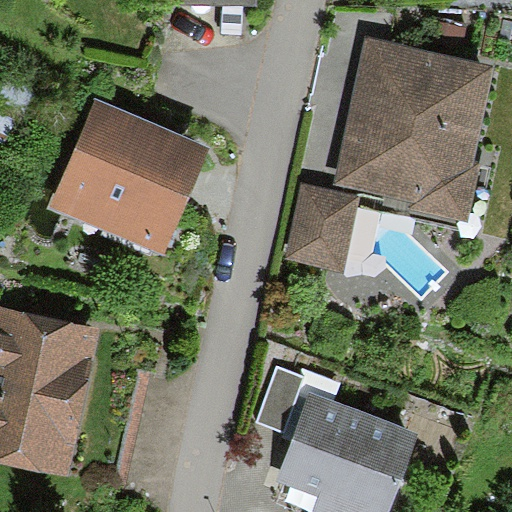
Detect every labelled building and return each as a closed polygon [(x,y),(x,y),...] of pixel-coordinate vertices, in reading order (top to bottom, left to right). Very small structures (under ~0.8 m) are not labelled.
[(496,63),(365,35),(333,186),(409,202),(407,212),(470,225),(483,161),(475,159),(496,63)] [(209,147),(96,97),(48,205),(161,254),(209,147)] [(286,259),(342,271),(359,197),(302,185),(286,259)] [(99,333),(0,307),(0,458),(63,474),(99,333)] [(303,375),(278,366),(259,421),(284,429),(303,375)] [(391,511),(420,432),(312,393),(279,483),(317,497),(311,511),(391,511)]
